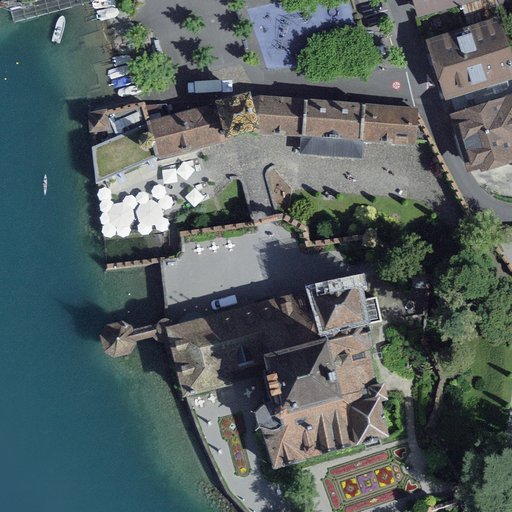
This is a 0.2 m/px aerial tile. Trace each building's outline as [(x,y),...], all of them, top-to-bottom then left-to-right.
[(481,0),(412,0),(418,18),(462,6),(481,0)] [(497,0),(481,0),(462,6),(468,27),(500,18),(503,17),(497,0)] [(511,0),(497,0),(503,17),(511,50),(511,0)] [(511,53),(500,18),(426,42),(446,103),(452,101),(454,108),(511,89),(511,53)] [(469,175),(482,171),(484,176),(510,168),(508,162),(511,161),(511,89),(454,108),(456,114),(450,117),(469,175)] [(251,100),(250,96),(232,101),(214,106),(216,110),(225,144),(243,139),(253,136),(261,136),(251,100)] [(303,101),(259,98),(251,100),(261,136),(301,139),(303,101)] [(301,139),(300,156),(362,160),(363,143),(366,105),(303,101),(301,139)] [(110,141),(93,149),(96,184),(160,162),(149,123),(144,102),(106,112),(106,110),(90,115),(91,131),(105,130),(110,141)] [(419,109),(366,105),(363,143),(417,147),(419,117),(419,109)] [(225,144),(216,110),(210,111),(208,107),(149,123),(160,162),(225,144)] [(229,373),(265,364),(268,387),(264,388),(269,408),(265,409),(255,419),(259,433),(262,433),(272,473),(356,451),(391,443),(382,406),(389,404),(385,387),(378,389),(370,353),(373,348),(369,325),(382,321),(377,296),(366,299),(365,290),(367,288),(364,273),(305,286),(307,293),(173,329),(163,332),(164,335),(166,345),(175,343),(186,384),(186,393),(232,383),(229,373)] [(428,290),(430,277),(410,274),(408,288),(428,290)] [(130,354),(137,343),(133,326),(123,321),(107,325),(99,335),(103,352),(113,358),(130,354)] [(133,326),(137,343),(153,340),(155,343),(158,345),(161,346),(164,346),(166,345),(164,335),(163,332),(173,329),(172,327),(171,325),(170,323),(168,322),(164,321),(157,323),(133,326)]
